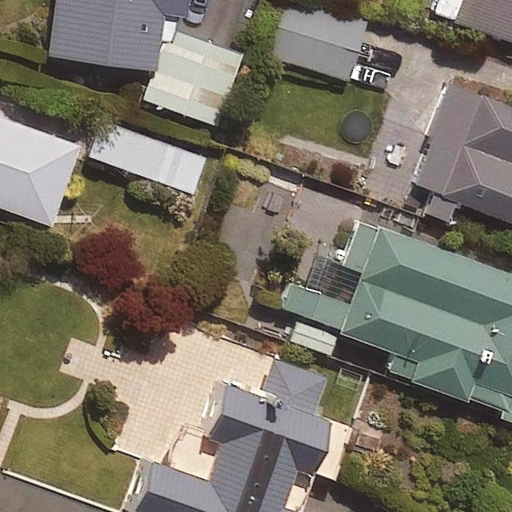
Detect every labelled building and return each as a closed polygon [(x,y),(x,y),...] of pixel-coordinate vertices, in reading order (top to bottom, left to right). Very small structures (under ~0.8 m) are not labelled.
[(55,0),(45,53),(149,72),(143,106),(219,120),(233,48),(173,37),(179,0),(55,0)] [(362,22),(290,0),(271,0),(267,17),(273,19),(263,54),(344,79),(362,22)] [(511,0),(434,0),(430,13),(511,41),(511,0)] [(409,186),(511,223),(511,109),(446,85),(409,186)] [(75,146),(0,118),(0,208),(46,225),(75,146)] [(200,157),(100,123),(87,158),(188,192),(200,157)] [(339,267),(313,258),(303,286),(286,280),(275,309),(391,350),(383,370),(511,416),(511,276),(356,220),(339,267)] [(303,511),(304,511),(299,509),(309,476),(329,482),(347,429),(310,417),(323,378),(270,360),(258,399),(216,385),(198,441),(212,445),(200,482),(141,463),(124,511),(303,511)]
